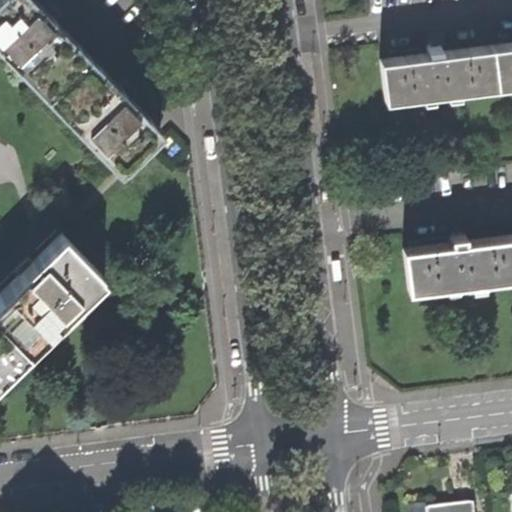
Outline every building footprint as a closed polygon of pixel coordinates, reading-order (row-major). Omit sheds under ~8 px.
[(0,0),(0,37),(49,88),(86,51),(54,18),(58,14),(50,5),(44,0),(41,4),(36,0),(0,0)] [(511,42),(490,45),(495,85),(511,83),(511,42)] [(384,99),(495,85),(490,45),(440,51),(439,45),(433,46),(426,47),(427,53),(379,59),(384,99)] [(118,84),(86,51),(49,88),(122,164),(161,127),(131,97),(136,93),(129,86),(123,79),(118,84)] [(98,271),(61,233),(31,262),(28,258),(21,264),(14,271),(18,275),(0,292),(0,321),(22,344),(98,271)] [(408,289),(511,275),(511,234),(464,240),(463,235),(456,235),(450,236),(451,242),(403,248),(408,289)] [(339,259),(335,259),(337,281),(345,280),(343,264),(343,258),(339,259)] [(0,365),(22,344),(0,321),(0,365)] [(413,503),(413,511),(430,511),(430,501),(413,503)] [(432,511),(474,511),(473,503),(447,506),(432,508),(432,511)]
